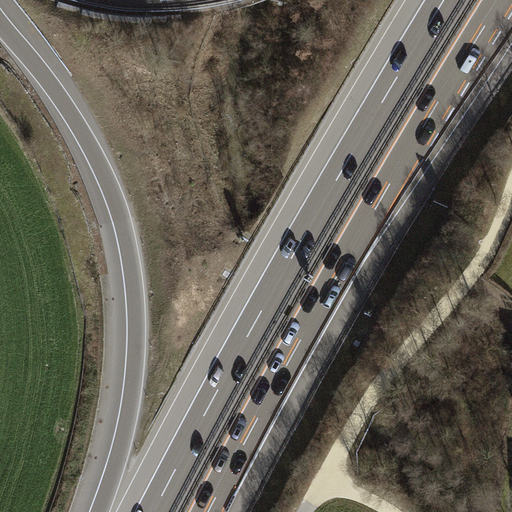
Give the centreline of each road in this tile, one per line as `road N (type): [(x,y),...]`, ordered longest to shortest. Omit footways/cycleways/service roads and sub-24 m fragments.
road 1 (motorway): [(446,0),(286,267),(154,511)]
road 2 (motorway): [(218,511),(293,368),(511,2)]
road 3 (motorway): [(0,20),(92,149),(126,237),(135,377),(99,511)]
